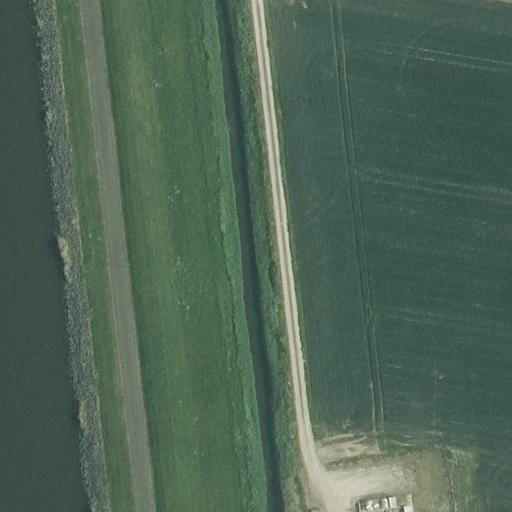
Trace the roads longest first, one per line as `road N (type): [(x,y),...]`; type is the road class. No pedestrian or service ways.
road 1 (unclassified): [(143,511),(85,0)]
road 2 (track): [(313,511),(257,0)]
